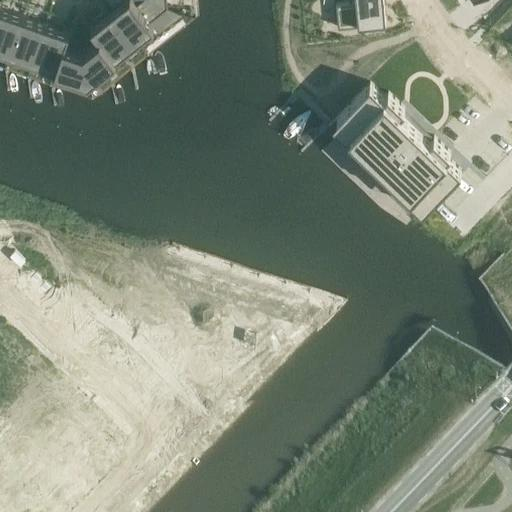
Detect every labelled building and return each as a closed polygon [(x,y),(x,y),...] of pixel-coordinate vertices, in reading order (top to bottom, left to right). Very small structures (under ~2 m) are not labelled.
[(133,0),(124,0),(110,11),(134,41),(154,25),(150,21),(168,7),(151,0),(140,0),(139,1),(136,4),(133,0)] [(355,0),(356,2),(336,4),(338,27),(386,22),(383,0),(355,0)] [(0,7),(0,47),(10,51),(23,14),(0,7)] [(110,11),(91,27),(99,36),(116,56),(134,41),(110,11)] [(23,14),(10,51),(33,59),(46,22),(23,14)] [(46,22),(33,59),(56,67),(64,42),(65,42),(69,30),(46,22)] [(99,36),(84,48),(88,78),(116,56),(99,36)] [(64,42),(56,67),(88,78),(84,48),(65,42),(64,42)] [(370,82),(336,117),(351,131),(346,136),(362,152),(367,146),(382,161),(397,175),(391,180),(408,196),(413,191),(427,205),(461,170),(447,156),(451,152),(434,136),(430,140),(400,112),(405,108),(388,92),(385,95),(370,82)] [(0,320),(0,338),(9,329),(0,320)] [(9,329),(0,338),(0,368),(24,344),(9,329)] [(24,344),(0,368),(0,371),(13,384),(38,358),(24,344)] [(38,358),(13,384),(29,399),(54,373),(38,358)] [(5,392),(0,397),(0,403),(3,406),(11,397),(5,392)] [(54,396),(49,402),(55,408),(58,411),(63,405),(54,396)] [(66,418),(66,419),(79,432),(81,434),(82,434),(84,435),(89,440),(106,423),(83,401),(66,418)] [(49,402),(40,411),(46,417),(55,408),(49,402)] [(55,408),(46,417),(52,423),(61,414),(58,411),(55,408)] [(106,423),(89,440),(108,459),(125,441),(106,423)] [(81,434),(68,448),(94,473),(108,459),(89,440),(84,435),(82,434),(81,434)] [(42,441),(37,446),(46,455),(51,449),(42,441)] [(37,446),(31,452),(40,461),(46,455),(37,446)] [(68,448),(54,463),(80,488),(94,473),(68,448)] [(54,463),(40,478),(66,503),(80,488),(54,463)] [(10,474),(5,480),(14,488),(19,483),(10,474)] [(40,478),(22,496),(37,511),(56,511),(66,503),(40,478)] [(5,480),(0,484),(0,486),(8,494),(14,488),(5,480)] [(37,511),(22,496),(6,511),(37,511)]
